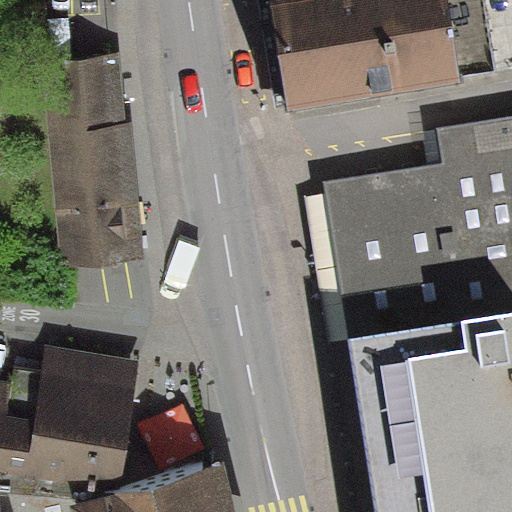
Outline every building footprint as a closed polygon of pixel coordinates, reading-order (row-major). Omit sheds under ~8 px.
[(265,0),(282,113),(458,87),(445,0),(383,0),(357,4),(356,0),(265,0)] [(500,76),(490,0),(460,0),(470,80),(500,76)] [(125,201),(125,199),(117,124),(112,124),(106,54),(44,60),(58,207),(125,201)] [(324,203),(349,355),(511,328),(511,123),(433,137),(441,184),(324,203)] [(62,257),(130,251),(125,201),(58,207),(62,257)] [(374,511),(511,511),(511,328),(349,355),(374,511)] [(0,402),(0,485),(69,491),(74,511),(208,511),(197,461),(132,469),(119,471),(135,356),(45,342),(39,364),(8,366),(1,403),(0,402)] [(0,511),(74,511),(69,491),(0,485),(0,511)]
